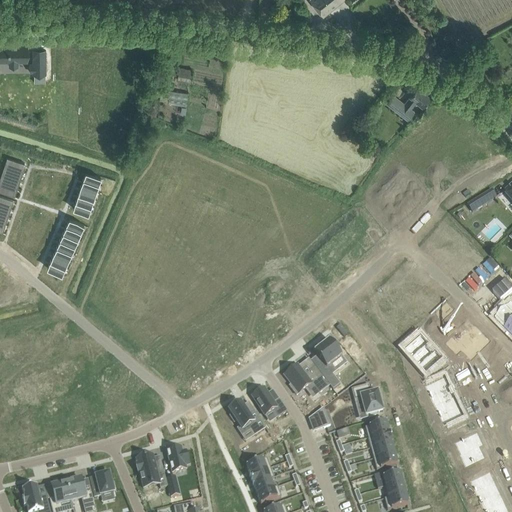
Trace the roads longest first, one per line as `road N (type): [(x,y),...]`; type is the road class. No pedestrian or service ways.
road 1 (unclassified): [(511,134),(446,74),(380,48),(177,23),(0,18)]
road 2 (residential): [(401,239),(338,303),(185,407)]
road 3 (residential): [(0,254),(185,407)]
road 4 (residential): [(185,407),(111,443),(0,469)]
road 5 (residential): [(511,347),(401,239)]
road 6 (residential): [(401,239),(459,171),(511,155)]
